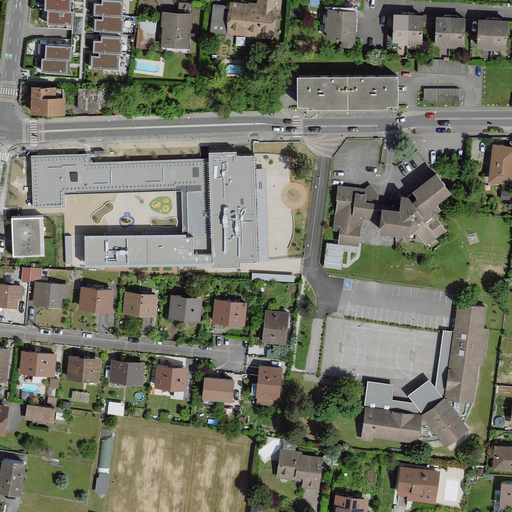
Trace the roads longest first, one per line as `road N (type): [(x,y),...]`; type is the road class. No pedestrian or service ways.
road 1 (tertiary): [(2,128),(511,118)]
road 2 (residential): [(228,353),(0,331)]
road 3 (residential): [(2,128),(19,0)]
